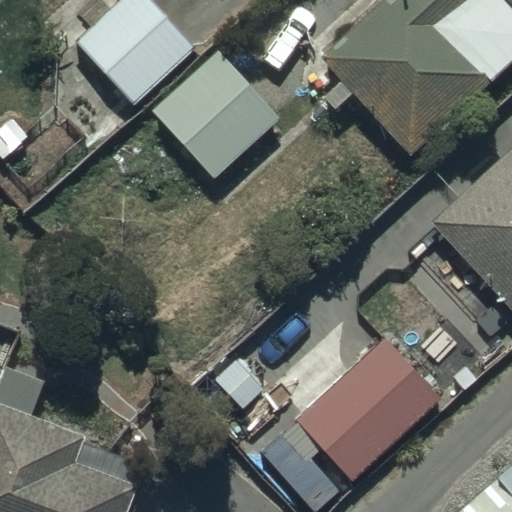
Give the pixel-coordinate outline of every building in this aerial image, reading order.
[(154,0),(110,0),(76,32),(133,94),(191,40),(154,0)] [(368,0),(319,45),(410,144),(511,51),(511,5),(507,0),(368,0)] [(214,41),(148,101),(210,170),(276,110),(214,41)] [(511,135),(427,212),(511,306),(511,135)] [(295,480),(316,502),(439,388),(381,326),(292,410),(328,449),(295,480)] [(0,511),(122,511),(148,444),(0,388),(0,511)] [(500,511),(511,501),(511,454),(450,511),(500,511)]
